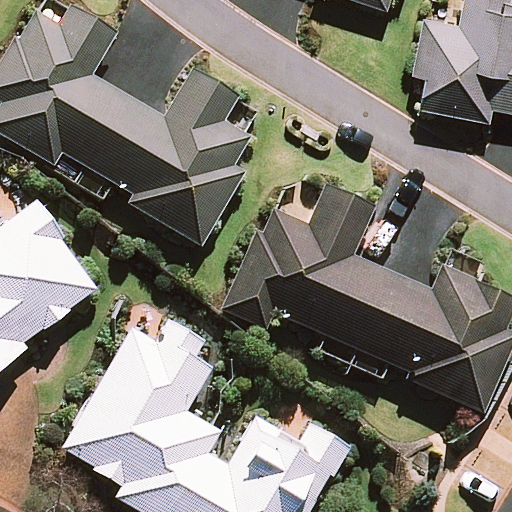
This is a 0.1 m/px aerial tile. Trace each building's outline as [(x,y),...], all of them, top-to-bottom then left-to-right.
[(428,73),(422,101),(489,114),(492,100),(511,104),(511,0),(463,0),(460,20),(427,14),(415,71),(428,73)] [(0,134),(199,242),(211,221),(213,222),(239,172),(226,165),(245,129),(225,117),(235,98),(184,70),(162,109),(87,68),(108,29),(62,4),(50,25),(27,13),(0,62),(0,134)] [(256,231),(223,305),(261,322),(268,307),(406,368),(402,377),(477,410),(510,337),(497,331),(511,300),(435,267),(425,288),(348,254),(370,205),(323,184),(305,225),(270,210),(260,233),(256,231)] [(18,340),(89,287),(27,206),(0,226),(0,359),(21,344),(18,340)] [(304,511),(342,445),(308,426),(297,445),(250,418),(222,467),(201,455),(214,432),(180,413),(205,369),(189,360),(200,342),(163,321),(152,339),(131,327),(62,450),(117,481),(110,494),(142,511),(304,511)]
